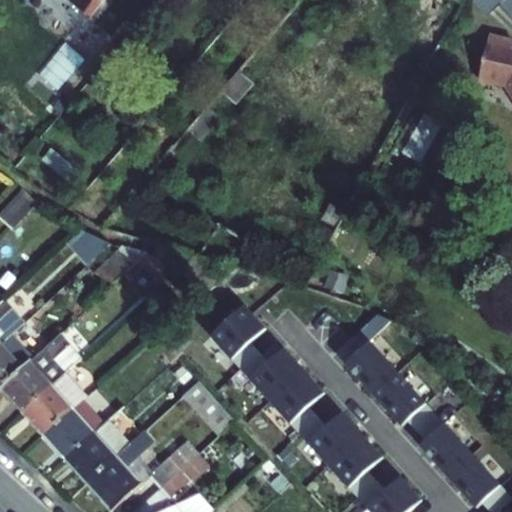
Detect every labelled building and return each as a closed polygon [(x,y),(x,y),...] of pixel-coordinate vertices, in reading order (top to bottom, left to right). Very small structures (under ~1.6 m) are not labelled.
[(69,0),(90,18),(106,0),(69,0)] [(511,0),(509,0),(503,5),(511,15),(511,0)] [(511,41),(489,36),(479,80),(507,86),(511,94),(511,41)] [(237,103),(254,84),(238,71),(221,90),(237,103)] [(221,120),(207,107),(189,128),(203,141),(221,120)] [(52,149),(45,158),(77,184),(85,175),(52,149)] [(23,190),(0,215),(0,217),(14,230),(38,204),(23,190)] [(111,246),(80,231),(67,243),(76,253),(89,267),(111,246)] [(76,253),(67,243),(57,253),(65,263),(76,253)] [(159,247),(154,258),(181,270),(196,256),(159,247)] [(124,249),(119,253),(137,263),(139,265),(142,262),(149,256),(124,249)] [(119,253),(104,267),(122,277),(137,263),(119,253)] [(149,256),(142,262),(146,267),(163,286),(181,270),(154,258),(149,256)] [(221,284),(196,256),(181,270),(207,298),(221,284)] [(139,265),(126,277),(130,281),(146,267),(142,262),(139,265)] [(245,305),(211,336),(233,359),(266,328),(245,305)] [(0,347),(12,336),(25,324),(12,309),(0,320),(0,347)] [(185,353),(163,329),(151,340),(172,364),(185,353)] [(3,388),(25,411),(66,373),(82,359),(61,335),(33,360),(3,388)] [(0,390),(3,388),(33,360),(12,336),(0,347),(0,390)] [(370,340),(346,362),(374,393),(399,371),(370,340)] [(284,347),(250,378),(271,401),(305,370),(284,347)] [(305,370),(271,401),(291,423),(325,392),(305,370)] [(399,371),(374,393),(403,425),(427,402),(399,371)] [(25,411),(46,435),(84,401),(88,397),(66,373),(25,411)] [(200,382),(184,397),(219,436),(236,421),(200,382)] [(46,435),(67,459),(106,425),(84,401),(46,435)] [(343,411),(309,442),(329,464),(363,434),(343,411)] [(89,483),(131,444),(109,421),(106,425),(67,459),(89,483)] [(444,421),(420,443),(449,475),(473,452),(444,421)] [(131,444),(89,483),(114,510),(142,485),(127,468),(156,442),(146,431),(131,444)] [(363,434),(329,464),(350,487),(384,456),(363,434)] [(162,487),(199,454),(188,442),(151,475),(162,487)] [(473,452),(449,475),(477,506),(501,484),(473,452)] [(199,454),(162,487),(174,500),(210,467),(199,454)] [(264,475),(281,494),(292,485),(274,465),(264,475)] [(401,475),(367,506),(373,511),(407,511),(423,498),(401,475)]
